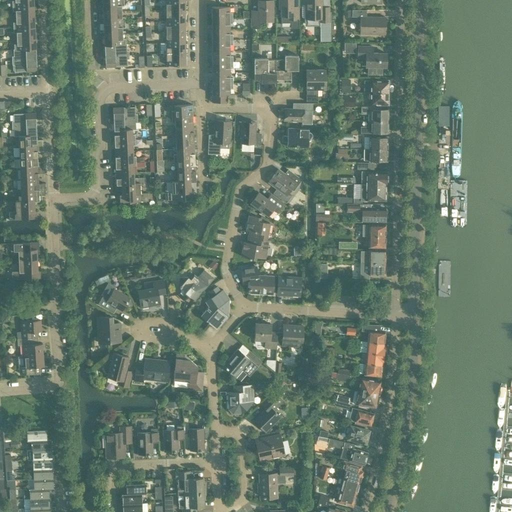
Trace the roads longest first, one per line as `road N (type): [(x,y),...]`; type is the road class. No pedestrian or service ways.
road 1 (residential): [(413,315),(418,0)]
road 2 (residential): [(400,0),(395,314)]
road 3 (residential): [(0,391),(56,388),(60,380),(52,197)]
road 4 (residential): [(244,307),(229,280),(228,247),(240,191),(266,164),(271,107)]
road 5 (residential): [(395,314),(383,441),(365,511)]
road 6 (residential): [(385,511),(408,394),(413,315)]
road 7 (residential): [(52,197),(94,195),(95,87)]
road 8 (residential): [(112,511),(110,467),(214,462)]
